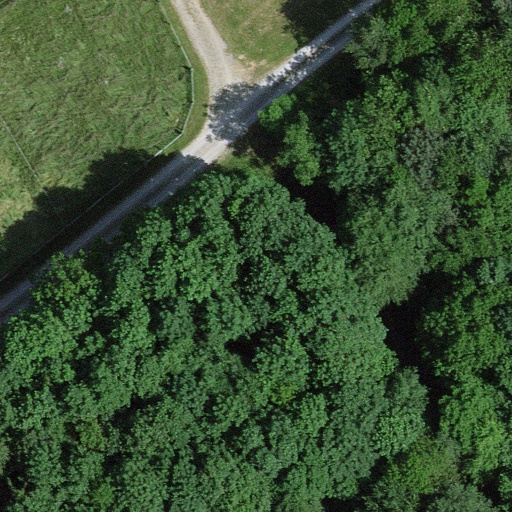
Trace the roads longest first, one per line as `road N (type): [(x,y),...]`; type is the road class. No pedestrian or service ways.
road 1 (track): [(195,0),(250,112),(504,511)]
road 2 (track): [(0,314),(250,112),(406,0)]
